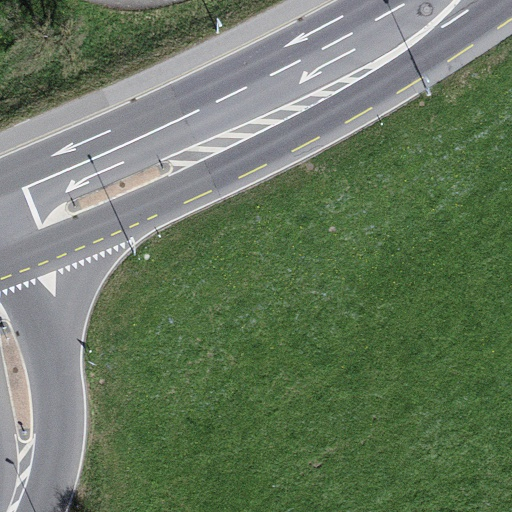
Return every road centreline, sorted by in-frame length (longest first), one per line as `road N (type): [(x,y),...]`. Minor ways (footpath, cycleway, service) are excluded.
road 1 (secondary): [(461,0),(290,95),(0,222)]
road 2 (tertiary): [(0,308),(27,422),(26,478),(14,511)]
